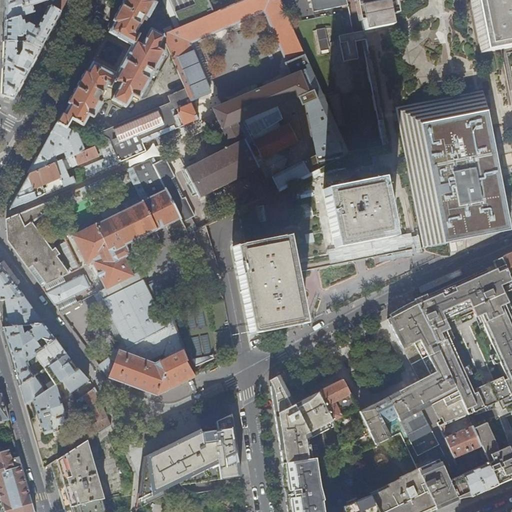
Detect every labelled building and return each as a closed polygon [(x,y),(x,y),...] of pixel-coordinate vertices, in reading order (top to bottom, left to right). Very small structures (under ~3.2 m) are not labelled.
[(47,0),(5,0),(5,4),(5,7),(4,22),(26,15),(39,11),(38,8),(33,10),(31,6),(43,2),(46,8),(49,7),(47,0)] [(47,0),(49,7),(60,12),(66,0),(47,0)] [(151,0),(123,0),(107,31),(132,45),(124,60),(118,71),(116,75),(90,61),(69,100),(67,103),(69,104),(63,114),(62,113),(57,123),(66,128),(67,127),(72,119),(83,125),(89,115),(94,118),(102,102),(99,100),(107,84),(111,86),(115,79),(120,83),(111,99),(126,107),(133,95),(139,98),(165,52),(159,48),(164,37),(163,34),(151,28),(142,44),(137,41),(141,34),(137,32),(146,16),(149,18),(156,4),(151,0)] [(280,0),(244,0),(214,13),(181,27),(176,29),(173,30),(166,33),(163,34),(164,37),(184,84),(191,100),(197,98),(210,92),(191,46),(190,41),(266,9),(287,59),(304,52),(292,26),(280,0)] [(163,0),(176,29),(181,27),(169,0),(163,0)] [(169,0),(181,27),(214,13),(208,0),(169,0)] [(511,0),(346,0),(348,7),(349,14),(353,33),(362,31),(364,31),(366,39),(387,144),(357,150),(349,152),(350,154),(349,154),(237,210),(240,222),(244,245),(233,248),(250,333),(249,334),(249,335),(250,335),(250,334),(257,333),(294,325),(299,324),(302,324),(303,324),(296,287),(293,273),(316,268),(345,263),(360,260),(377,257),(473,238),(473,236),(511,228),(511,227),(511,0)] [(346,0),(309,0),(312,14),(348,7),(346,0)] [(49,7),(46,8),(39,10),(42,12),(44,12),(45,13),(40,22),(38,20),(36,21),(34,26),(29,23),(26,15),(4,22),(4,28),(3,42),(16,42),(17,42),(17,36),(23,36),(25,34),(26,35),(25,36),(27,36),(26,38),(26,42),(40,50),(42,45),(52,27),(60,12),(49,7)] [(16,55),(16,42),(3,42),(2,63),(2,65),(1,95),(13,99),(27,73),(40,50),(26,42),(20,42),(20,49),(16,55)] [(314,152),(315,157),(317,161),(342,155),(349,154),(350,154),(349,152),(304,52),(287,59),(284,60),(289,73),(290,76),(299,72),(308,93),(297,97),(301,106),(305,104),(306,109),(314,152)] [(234,100),(213,109),(228,141),(231,147),(210,158),(185,171),(190,181),(198,199),(226,185),(245,176),(249,184),(253,192),(230,203),(235,211),(237,210),(349,154),(342,155),(317,161),(315,157),(283,173),(272,178),(276,188),(269,191),(253,158),(259,155),(262,161),(263,160),(273,155),(297,143),(289,125),(282,128),(253,142),(256,148),(250,151),(237,124),(243,121),(278,106),(297,97),(308,93),(299,72),(290,76),(234,100)] [(199,120),(191,100),(184,84),(179,86),(181,91),(171,95),(176,105),(102,136),(109,140),(109,141),(118,163),(119,163),(147,152),(144,143),(199,120)] [(283,117),(278,106),(243,121),(253,142),(282,128),(280,124),(278,120),(283,117)] [(237,124),(250,151),(256,148),(253,142),(243,121),(237,124)] [(57,123),(45,144),(29,174),(57,162),(55,157),(56,155),(63,152),(64,153),(65,152),(67,158),(68,157),(85,150),(78,133),(67,127),(66,128),(57,123)] [(173,132),(158,138),(161,144),(163,145),(166,143),(168,140),(176,137),(173,132)] [(73,182),(118,163),(109,141),(99,145),(104,158),(74,171),(76,175),(69,178),(62,160),(57,162),(29,174),(20,189),(19,192),(11,206),(10,208),(24,202),(25,203),(45,194),(40,182),(50,178),(55,190),(73,183),(73,182)] [(86,149),(85,150),(68,157),(72,167),(98,156),(94,147),(87,150),(86,149)] [(276,188),(272,178),(283,173),(282,172),(284,165),(285,163),(283,159),(274,156),(273,155),(263,160),(262,161),(259,155),(253,158),(269,191),(276,188)] [(182,223),(192,219),(196,217),(194,214),(186,198),(184,199),(182,196),(173,177),(175,176),(167,158),(153,165),(180,219),(182,223)] [(127,348),(166,328),(173,325),(164,302),(169,299),(162,285),(155,283),(147,287),(147,285),(146,285),(140,273),(140,272),(139,272),(139,271),(138,272),(133,275),(125,257),(131,254),(126,245),(180,219),(153,165),(150,159),(126,170),(141,201),(118,213),(116,209),(112,208),(110,208),(103,211),(102,216),(103,220),(72,235),(86,265),(93,261),(105,288),(101,291),(100,290),(99,290),(106,305),(105,305),(106,307),(107,306),(113,319),(112,319),(113,320),(119,333),(119,334),(120,334),(127,348)] [(83,198),(107,187),(104,179),(80,189),(83,198)] [(11,206),(19,192),(16,191),(8,205),(11,206)] [(61,197),(47,203),(50,208),(63,202),(61,197)] [(50,209),(50,208),(47,203),(47,202),(5,219),(6,229),(8,241),(25,264),(30,271),(41,287),(71,272),(68,268),(66,270),(55,255),(58,252),(54,247),(51,249),(32,222),(50,209)] [(207,218),(210,224),(229,214),(226,208),(207,218)] [(197,230),(192,219),(182,223),(188,234),(192,232),(197,230)] [(511,252),(504,256),(503,257),(509,273),(511,272),(511,252)] [(482,270),(464,279),(429,294),(415,301),(467,414),(483,406),(485,410),(494,407),(492,402),(501,398),(504,404),(511,400),(511,397),(511,394),(511,393),(511,313),(504,293),(511,290),(511,283),(508,274),(509,273),(503,257),(493,261),(495,265),(496,268),(487,272),(486,269),(482,270)] [(0,300),(6,299),(24,297),(14,283),(9,277),(0,264),(0,300)] [(171,288),(175,296),(212,279),(210,274),(199,280),(197,275),(171,288)] [(46,293),(55,305),(89,287),(83,275),(46,293)] [(30,305),(24,297),(6,299),(7,311),(9,327),(20,326),(24,326),(44,324),(32,308),(30,305)] [(374,404),(359,412),(366,428),(375,445),(392,437),(385,423),(398,417),(407,435),(428,425),(422,411),(432,406),(439,420),(442,418),(445,424),(467,414),(415,301),(401,308),(386,316),(388,319),(397,337),(411,366),(419,381),(415,383),(400,390),(374,404)] [(60,313),(62,316),(82,305),(80,302),(60,313)] [(47,328),(44,324),(24,326),(27,332),(23,335),(20,326),(9,327),(3,328),(11,355),(20,386),(34,376),(29,369),(27,362),(28,361),(31,365),(38,360),(45,369),(66,354),(62,348),(50,333),(47,328)] [(174,387),(181,383),(189,379),(195,377),(186,361),(187,360),(173,325),(166,328),(127,348),(121,352),(118,353),(115,361),(111,360),(109,357),(99,365),(107,377),(131,386),(156,395),(174,387)] [(118,353),(121,352),(115,348),(93,358),(97,364),(109,357),(118,353)] [(66,354),(45,369),(56,384),(61,381),(78,370),(73,363),(66,354)] [(79,369),(78,370),(61,381),(69,392),(69,393),(89,379),(86,376),(81,371),(79,369)] [(303,399),(293,404),(289,395),(283,384),(278,375),(275,377),(269,380),(270,389),(273,404),(276,424),(280,448),(284,476),(288,503),(289,511),(323,511),(315,457),(311,458),(309,438),(336,425),(334,423),(319,391),(303,399)] [(34,376),(20,386),(25,404),(33,399),(46,391),(35,376),(34,376)] [(328,387),(319,391),(334,423),(355,413),(358,418),(355,420),(361,430),(366,428),(359,412),(342,379),(328,387)] [(67,424),(56,384),(46,391),(33,399),(42,431),(43,433),(44,432),(45,435),(59,431),(58,428),(66,426),(67,426),(68,426),(67,424)] [(97,428),(99,432),(111,425),(96,389),(78,400),(80,403),(84,400),(93,411),(98,421),(95,423),(97,427),(97,428)] [(0,503),(1,509),(4,508),(5,511),(34,511),(19,456),(12,458),(9,449),(0,451),(0,420),(8,419),(1,395),(0,394),(0,503)] [(145,499),(147,504),(154,501),(157,499),(171,492),(179,488),(176,483),(179,482),(181,484),(187,483),(240,476),(239,467),(236,445),(232,421),(231,413),(216,421),(218,429),(213,430),(214,441),(203,442),(201,429),(187,435),(153,452),(144,457),(142,470),(139,493),(137,503),(140,501),(145,499)] [(488,423),(473,429),(481,445),(488,462),(488,463),(498,485),(503,483),(511,480),(511,452),(509,447),(500,451),(488,423)] [(445,438),(454,458),(481,445),(473,429),(472,426),(445,438)] [(126,479),(124,495),(132,494),(133,488),(134,476),(126,458),(115,433),(107,438),(126,479)] [(95,500),(102,499),(84,442),(52,463),(52,464),(54,472),(62,498),(65,509),(95,500)] [(418,470),(437,510),(449,504),(459,499),(440,459),(418,470)] [(461,474),(471,496),(486,490),(498,485),(488,463),(484,464),(464,473),(461,474)] [(370,495),(378,511),(431,511),(437,510),(418,470),(369,493),(370,495)] [(378,511),(370,495),(343,506),(343,511),(378,511)] [(105,511),(102,499),(95,500),(65,509),(65,511),(105,511)]
